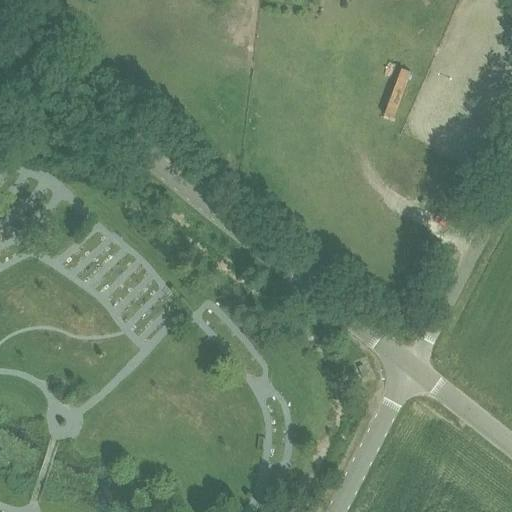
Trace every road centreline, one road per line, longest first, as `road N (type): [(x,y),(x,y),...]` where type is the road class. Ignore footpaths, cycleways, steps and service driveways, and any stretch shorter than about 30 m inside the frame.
road 1 (tertiary): [(413,368),(0,41)]
road 2 (unclassified): [(413,368),(511,175)]
road 3 (unclassified): [(337,511),(413,368)]
road 4 (tertiary): [(511,446),(413,368)]
